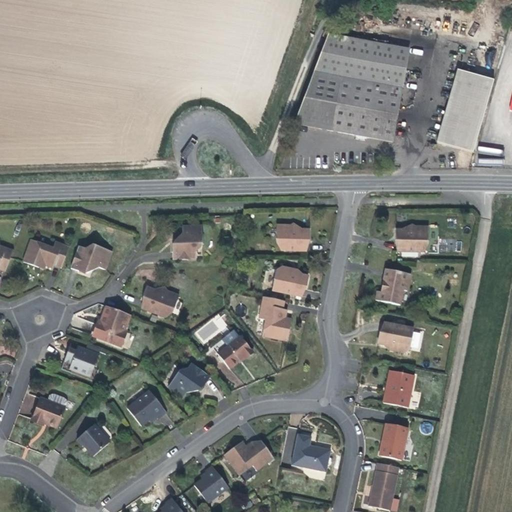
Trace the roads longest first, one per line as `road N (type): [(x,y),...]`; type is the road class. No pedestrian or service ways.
road 1 (tertiary): [(354,182),(0,191)]
road 2 (residential): [(105,511),(238,416),(288,405),(329,408)]
road 3 (residential): [(329,408),(340,365),(332,304),(354,182)]
road 4 (tertiary): [(511,183),(354,182)]
